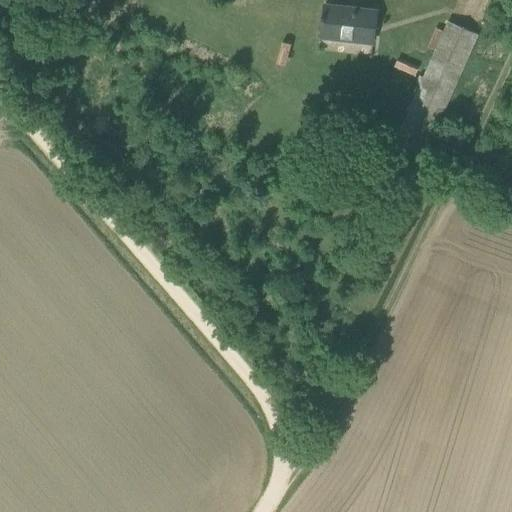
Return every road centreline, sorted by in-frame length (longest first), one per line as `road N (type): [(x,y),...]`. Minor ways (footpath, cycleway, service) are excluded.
road 1 (unclassified): [(0,83),(289,430),(298,469),(265,511)]
road 2 (track): [(298,469),(337,421),(511,57)]
